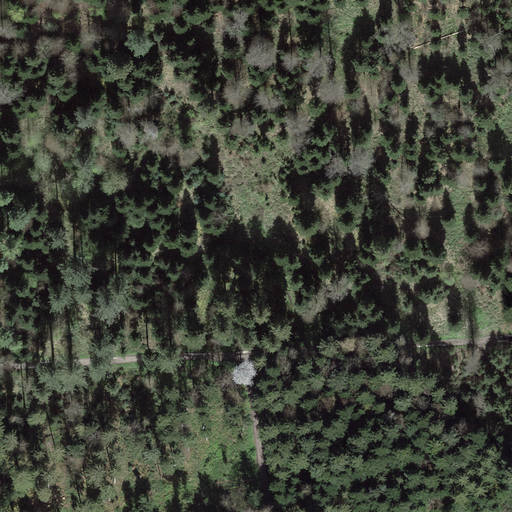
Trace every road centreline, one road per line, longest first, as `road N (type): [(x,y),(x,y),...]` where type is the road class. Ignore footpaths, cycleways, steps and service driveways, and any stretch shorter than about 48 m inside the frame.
road 1 (track): [(511,333),(242,348)]
road 2 (track): [(242,348),(0,365)]
road 3 (track): [(268,511),(242,348)]
